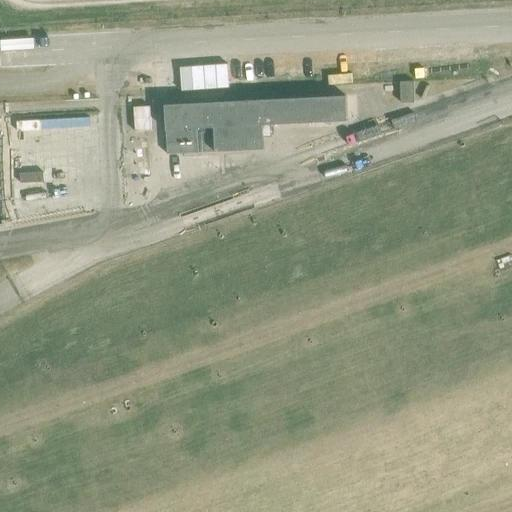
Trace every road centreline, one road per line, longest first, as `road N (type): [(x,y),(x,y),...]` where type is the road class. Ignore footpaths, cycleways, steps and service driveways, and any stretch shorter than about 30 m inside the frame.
road 1 (track): [(511,246),(0,428)]
road 2 (unclassified): [(511,21),(0,52)]
